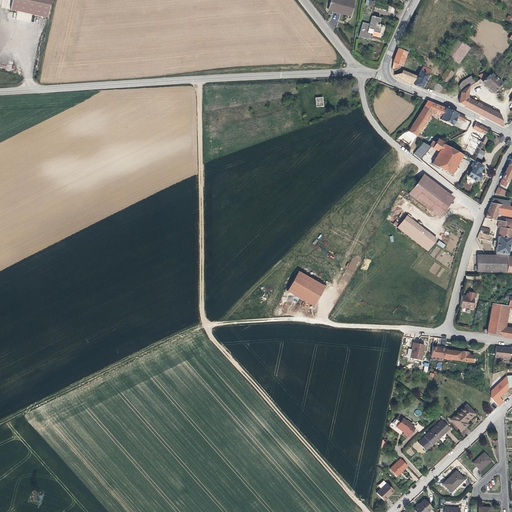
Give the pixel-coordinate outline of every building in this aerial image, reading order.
[(51,0),(13,0),(11,10),(18,12),(33,15),(48,19),(51,0)] [(349,0),(330,0),(327,10),(330,11),(334,12),(334,10),(350,14),(353,1),(349,0)] [(361,22),(358,36),(367,39),(369,33),(367,32),(368,29),(372,30),(372,31),(378,33),(379,29),(381,25),(378,24),(379,18),(371,16),(368,24),(361,22)] [(446,55),(442,60),(451,66),(455,61),(459,64),(471,48),(457,38),(445,54),(446,55)] [(393,61),(392,68),(398,67),(399,65),(402,66),(404,62),(407,53),(410,53),(412,50),(401,46),(400,50),(398,49),(393,61)] [(422,88),(431,70),(419,65),(418,66),(420,67),(423,68),(420,72),(418,76),(414,85),(422,88)] [(448,68),(440,79),(444,81),(447,83),(454,73),(448,68)] [(399,79),(414,85),(418,76),(403,70),(402,73),(394,75),(399,79)] [(481,79),(475,82),(470,85),(469,89),(479,83),(479,84),(482,82),(487,87),(493,93),(502,83),(492,74),(491,74),(489,76),(488,75),(486,76),(484,72),(479,76),(481,79)] [(461,92),(460,97),(468,98),(469,89),(470,85),(475,82),(471,75),(462,81),(459,86),(461,91),(461,92)] [(468,98),(460,97),(459,103),(460,103),(503,126),(504,126),(501,115),(468,98)] [(428,102),(418,117),(409,131),(416,136),(431,113),(442,117),(441,119),(453,125),(456,118),(464,121),(465,118),(460,115),(452,112),(445,109),(428,102)] [(469,137),(482,143),(483,141),(485,137),(489,130),(476,124),(469,137)] [(465,134),(456,152),(462,155),(473,161),(475,157),(479,150),(482,143),(469,137),(465,134)] [(430,146),(433,148),(438,139),(435,138),(430,146)] [(451,174),(462,155),(456,152),(444,145),(444,143),(438,139),(433,148),(439,152),(432,164),(451,174)] [(479,150),(475,157),(481,160),(485,153),(479,150)] [(511,161),(510,160),(506,170),(495,194),(502,196),(504,190),(511,172),(511,161)] [(482,166),(473,161),(468,170),(470,171),(467,176),(476,181),(476,180),(478,181),(481,176),(480,175),(482,172),(480,171),(481,169),(482,166)] [(453,197),(424,174),(409,194),(438,217),(453,197)] [(501,205),(491,203),(488,209),(485,218),(495,220),(497,215),(498,212),(501,205)] [(507,206),(501,205),(498,212),(506,214),(508,206),(507,206)] [(511,206),(508,206),(506,214),(498,212),(497,215),(511,217),(511,206)] [(436,239),(406,216),(398,228),(427,250),(436,239)] [(511,260),(507,260),(507,254),(511,234),(511,233),(511,229),(504,228),(505,222),(498,220),(498,221),(497,227),(499,228),(496,245),(494,255),(477,255),(476,271),(511,272),(511,260)] [(438,247),(430,254),(434,258),(441,250),(438,247)] [(356,271),(360,260),(352,257),(348,268),(356,271)] [(298,271),(287,291),(313,306),(324,286),(298,271)] [(465,296),(461,296),(459,306),(471,308),(472,298),(473,293),(468,292),(467,294),(465,293),(465,296)] [(511,327),(506,326),(509,306),(507,306),(491,304),(487,333),(500,336),(511,338),(511,327)] [(410,358),(421,360),(422,355),(422,352),(423,352),(423,351),(424,345),(414,343),(410,358)] [(443,358),(444,350),(445,348),(440,347),(440,348),(438,348),(437,347),(432,346),(430,356),(443,358)] [(504,348),(495,347),(494,358),(510,359),(511,350),(504,349),(504,348)] [(461,352),(444,350),(443,358),(460,360),(461,352)] [(467,353),(461,352),(460,360),(472,362),(473,356),(468,355),(466,355),(467,353)] [(450,420),(460,431),(466,425),(464,423),(467,420),(474,414),(465,405),(450,420)] [(406,440),(414,430),(410,426),(411,425),(407,422),(406,423),(403,420),(403,419),(399,416),(395,421),(396,421),(399,424),(396,428),(395,428),(403,435),(402,436),(402,438),(405,440),(406,440)] [(417,443),(423,450),(430,443),(431,445),(449,429),(441,421),(417,443)] [(483,453),(472,463),(479,471),(483,468),(490,460),(483,453)] [(401,472),(407,467),(400,459),(389,469),(396,477),(401,472)] [(456,471),(442,484),(450,492),(458,485),(464,479),(456,471)] [(390,495),(393,492),(385,484),(375,493),(383,502),(390,495)] [(427,511),(431,508),(423,500),(418,505),(418,506),(414,510),(415,511),(427,511)]
